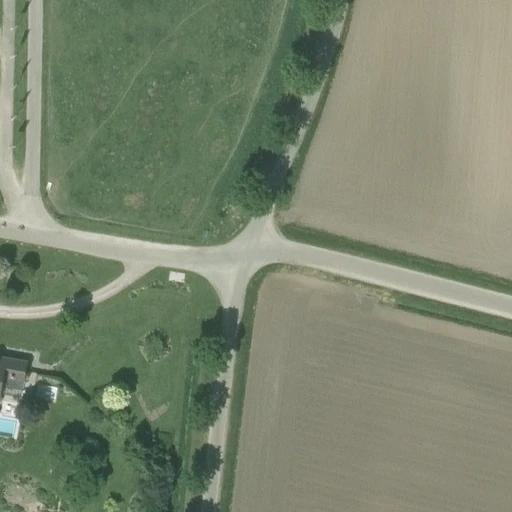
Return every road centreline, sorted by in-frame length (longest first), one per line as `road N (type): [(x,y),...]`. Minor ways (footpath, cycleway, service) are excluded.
road 1 (unclassified): [(511,307),(248,241)]
road 2 (unclassified): [(248,241),(312,93),(341,0)]
road 3 (unclassified): [(208,511),(235,270)]
road 4 (unclassified): [(235,270),(0,230)]
road 5 (unknown): [(0,320),(68,322),(122,302),(148,255)]
